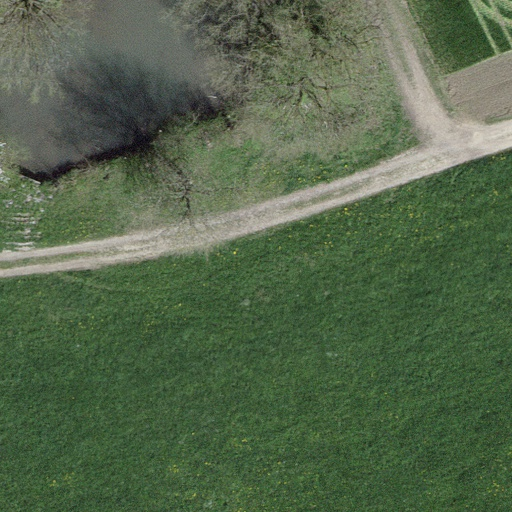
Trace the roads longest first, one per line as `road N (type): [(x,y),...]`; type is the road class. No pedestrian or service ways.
road 1 (track): [(511,138),(128,251),(0,268)]
road 2 (track): [(397,0),(464,154)]
